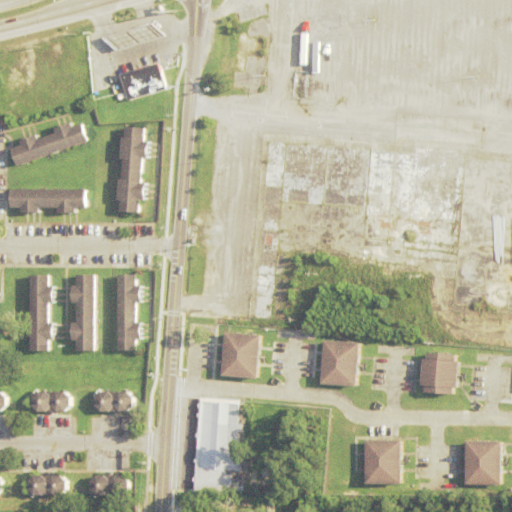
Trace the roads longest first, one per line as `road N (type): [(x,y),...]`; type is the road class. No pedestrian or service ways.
road 1 (tertiary): [(162,511),(201,0)]
road 2 (residential): [(173,388),(337,400),(383,420),(511,420)]
road 3 (residential): [(183,252),(0,252)]
road 4 (residential): [(165,449),(0,447)]
road 5 (primary): [(0,32),(126,0)]
